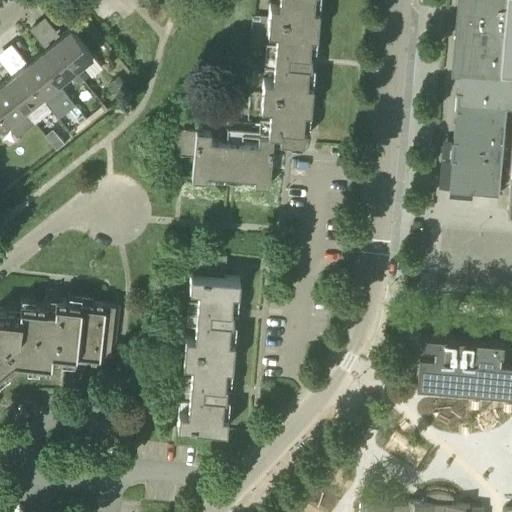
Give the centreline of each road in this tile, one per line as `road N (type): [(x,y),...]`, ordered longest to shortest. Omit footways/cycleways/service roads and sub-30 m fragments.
road 1 (residential): [(223,508),(315,410),(366,331),(401,0)]
road 2 (residential): [(223,508),(161,458),(139,459),(112,486)]
road 3 (residential): [(0,274),(70,218),(114,211)]
